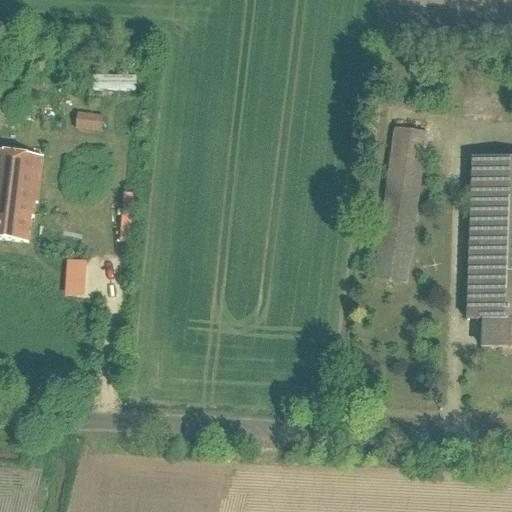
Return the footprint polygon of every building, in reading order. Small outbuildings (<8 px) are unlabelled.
[(93,78),(93,90),(135,90),(135,78),(93,78)] [(103,134),(105,117),(78,113),(75,130),(103,134)] [(401,127),(379,279),(414,284),(436,132),(401,127)] [(0,146),(0,234),(22,236),(27,148),(0,146)] [(467,311),(467,345),(511,344),(511,152),(455,153),(454,311),(467,311)] [(131,244),(135,195),(123,194),(119,243),(131,244)]
